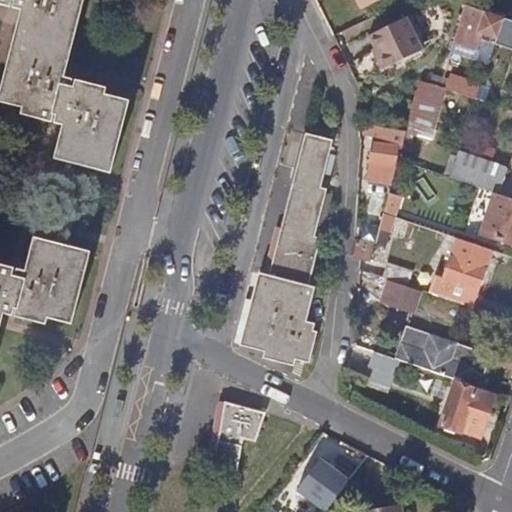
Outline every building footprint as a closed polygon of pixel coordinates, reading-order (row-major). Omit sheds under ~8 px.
[(0,0),(0,6),(2,7),(4,0),(26,6),(0,106),(0,107),(24,114),(22,120),(43,126),(44,120),(69,127),(58,168),(114,183),(132,114),(109,107),(111,100),(88,94),(86,101),(65,95),(89,0),(0,0)] [(354,0),(359,11),(383,0),(354,0)] [(483,37),(511,46),(511,26),(482,16),(464,10),(459,29),(461,30),(457,44),(479,51),(483,37)] [(418,57),(403,25),(367,41),(382,73),(418,57)] [(478,96),(483,80),(452,71),(447,87),(478,96)] [(420,78),(408,127),(437,133),(448,84),(420,78)] [(401,147),(406,147),(410,133),(386,131),(381,130),(381,135),(376,135),(376,141),(369,141),(368,166),(398,170),(401,147)] [(263,361),(280,366),(282,358),(296,362),(309,366),(321,318),(310,315),(321,270),(316,269),(328,220),(323,218),(333,178),(327,176),(335,143),(309,137),(264,306),(247,302),(235,346),(266,354),(263,361)] [(503,187),(509,160),(458,149),(452,176),(503,187)] [(511,244),(511,201),(495,196),(482,234),(511,244)] [(403,202),(392,199),(386,218),(397,222),(403,202)] [(389,248),(397,222),(386,218),(379,245),(389,248)] [(443,282),(435,279),(429,297),(470,311),(490,253),(457,242),(443,282)] [(377,250),(356,243),(355,258),(360,259),(373,263),(377,250)] [(75,340),(93,267),(36,252),(25,294),(2,288),(4,280),(0,279),(0,339),(5,321),(30,328),(28,337),(48,341),(50,333),(75,340)] [(393,271),(389,283),(413,291),(417,278),(393,271)] [(428,277),(423,294),(429,297),(435,279),(428,277)] [(418,296),(388,285),(381,305),(411,316),(418,296)] [(407,332),(396,361),(399,362),(469,386),(473,374),(483,378),(490,361),(407,332)] [(390,388),(399,362),(396,361),(376,353),(367,379),(390,388)] [(294,369),(296,362),(282,358),(280,366),(294,369)] [(491,403),(451,389),(438,427),(478,441),(491,403)] [(258,441),(269,409),(269,407),(229,401),(226,435),(212,468),(239,478),(251,441),(258,441)] [(296,493),(323,511),(325,511),(348,481),(319,461),(296,493)]
